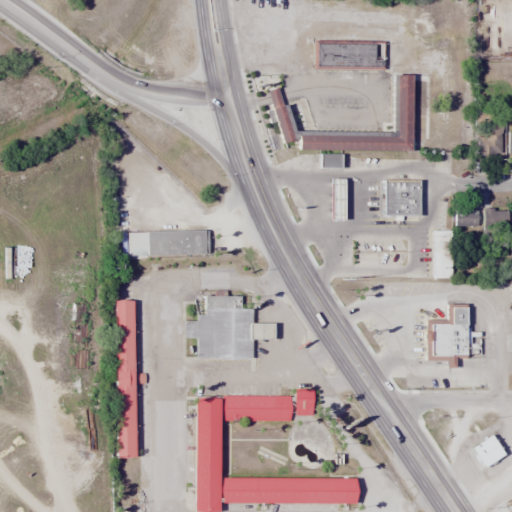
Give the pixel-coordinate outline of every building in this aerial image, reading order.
[(382,42),(314,42),(314,67),(382,68),(382,42)] [(407,151),(407,137),(425,137),(425,92),(407,92),(407,74),(393,74),(391,134),(294,132),(294,149),(407,151)] [(264,91),(278,142),(289,139),(275,88),(264,91)] [(475,156),(500,156),(500,121),(485,121),(485,133),(475,133),(475,156)] [(338,212),(338,178),(328,178),(328,212),(338,212)] [(417,214),(417,179),(380,179),(380,214),(417,214)] [(475,226),(475,208),(451,208),(451,226),(475,226)] [(505,228),(505,208),(481,208),(481,228),(505,228)] [(429,277),(448,277),(448,230),(429,230),(429,277)] [(194,358),(248,359),(249,338),(271,339),(271,322),(249,322),(249,307),(240,307),(240,295),(202,295),(201,318),(182,317),(182,338),(194,338),(194,358)] [(463,357),(463,321),(425,321),(425,357),(463,357)] [(310,414),(310,388),(292,388),(292,414),(310,414)] [(216,420),(287,420),(287,396),(191,395),(190,511),(215,511),(215,502),(351,503),(351,478),(215,477),(216,420)] [(501,454),(487,434),(467,448),(481,468),(501,454)]
